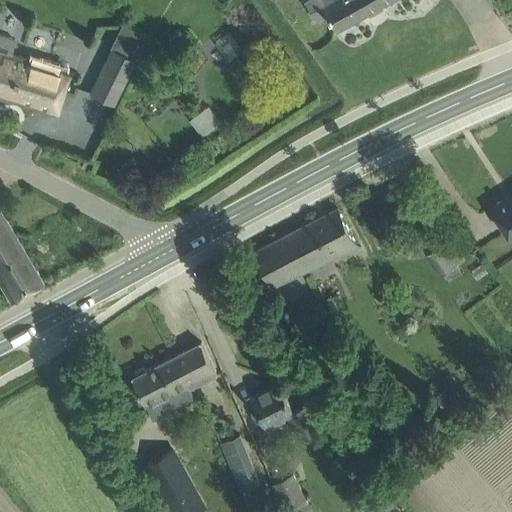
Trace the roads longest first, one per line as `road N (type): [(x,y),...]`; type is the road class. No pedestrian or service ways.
road 1 (secondary): [(165,253),(511,77)]
road 2 (unclassified): [(165,253),(114,217),(0,159)]
road 3 (secondary): [(0,343),(165,253)]
